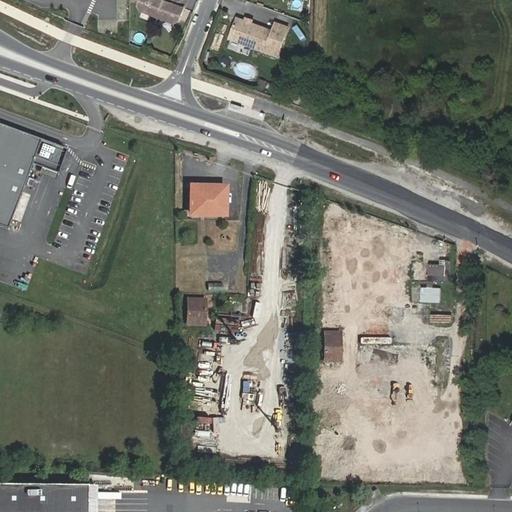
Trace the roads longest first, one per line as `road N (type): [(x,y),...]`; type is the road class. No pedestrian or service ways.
road 1 (primary): [(0,61),(354,179)]
road 2 (unknown): [(286,159),(259,435)]
road 3 (primary): [(354,179),(195,113)]
road 4 (primary): [(511,249),(354,179)]
road 5 (primary): [(143,95),(0,38)]
road 6 (unknown): [(227,285),(254,148)]
road 7 (unknown): [(31,246),(92,141)]
